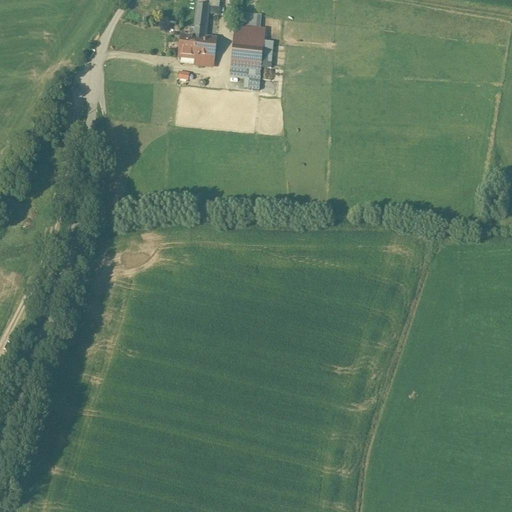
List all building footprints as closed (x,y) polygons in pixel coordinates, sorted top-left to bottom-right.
[(219,1),(212,0),(198,0),(198,7),(208,9),(219,10),(220,1),(219,1)] [(194,39),(204,40),(208,9),(198,7),(194,39)] [(264,34),(234,31),(233,41),(263,44),(264,34)] [(204,40),(194,39),(181,38),(178,59),(197,62),(196,68),(203,69),(204,62),(214,63),(217,42),(204,40)] [(233,41),(233,48),(263,51),(263,44),(233,41)] [(263,51),(233,48),(231,64),(261,67),(263,51)] [(261,67),(231,64),(230,77),(260,80),(261,67)] [(179,73),(178,81),(189,82),(189,74),(179,73)] [(230,77),(229,77),(250,80),(249,92),(259,93),(260,80),(230,77)]
